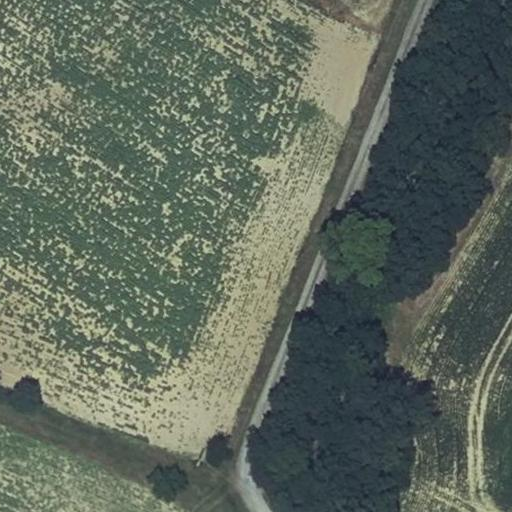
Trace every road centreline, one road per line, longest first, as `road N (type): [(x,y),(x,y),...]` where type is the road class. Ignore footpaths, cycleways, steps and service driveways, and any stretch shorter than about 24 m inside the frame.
road 1 (unclassified): [(426,0),(251,441),(248,486),(263,511)]
road 2 (track): [(248,486),(194,477),(0,405)]
